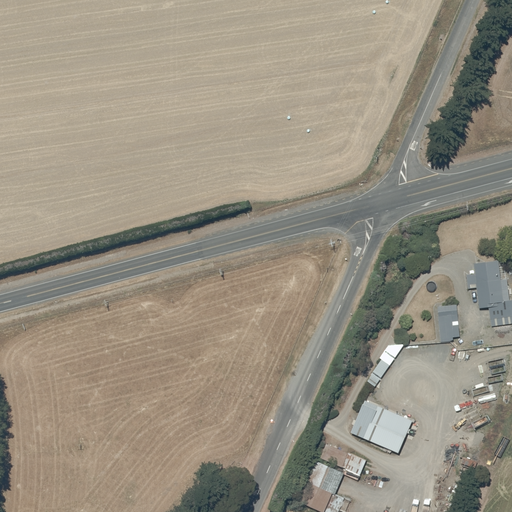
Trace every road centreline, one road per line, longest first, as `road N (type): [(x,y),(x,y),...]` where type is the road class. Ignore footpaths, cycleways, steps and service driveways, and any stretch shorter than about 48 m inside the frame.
road 1 (trunk): [(0,305),(370,207)]
road 2 (unclassified): [(249,511),(373,229),(370,207)]
road 3 (unclassified): [(401,199),(400,169),(474,0)]
